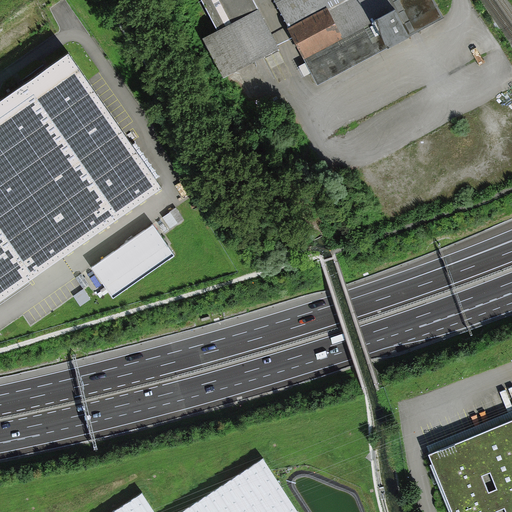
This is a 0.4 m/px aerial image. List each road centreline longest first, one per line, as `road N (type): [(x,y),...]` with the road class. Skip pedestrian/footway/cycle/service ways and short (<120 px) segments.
road 1 (motorway): [(0,432),(213,381),(511,282)]
road 2 (motorway): [(432,281),(206,353),(0,404)]
road 3 (unknown): [(511,369),(411,410),(406,422),(430,511)]
